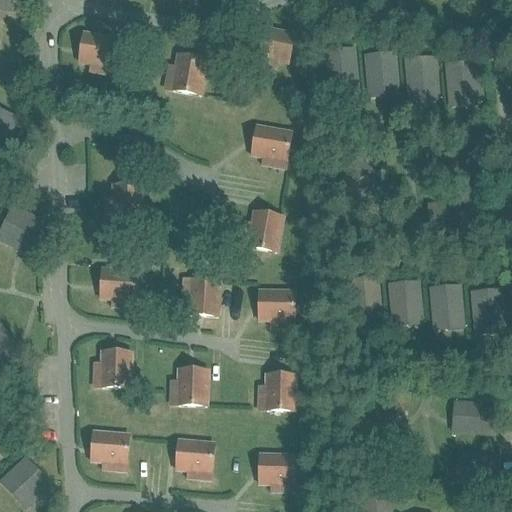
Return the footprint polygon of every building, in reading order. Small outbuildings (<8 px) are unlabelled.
[(0,0),(0,13),(11,14),(12,0),(0,0)] [(296,37),(260,29),(254,58),(266,60),(264,68),(277,70),(278,63),(290,65),(296,37)] [(84,36),(80,64),(91,66),(90,74),(102,76),(104,68),(116,70),(120,41),(84,36)] [(323,53),(328,96),(360,93),(356,50),(323,53)] [(363,58),(368,101),(400,98),(396,55),(363,58)] [(170,67),(168,79),(175,81),(173,93),(202,98),(208,62),(179,57),(177,68),(170,67)] [(405,61),(409,106),(441,103),(437,58),(405,61)] [(444,66),(449,111),(482,107),(477,63),(444,66)] [(0,111),(0,150),(5,153),(19,119),(0,111)] [(257,129),(252,157),(264,159),(262,167),(275,169),(276,161),(288,163),(293,135),(257,129)] [(427,189),(471,187),(469,155),(425,157),(427,189)] [(349,215),(382,183),(358,158),(325,189),(349,215)] [(115,211),(115,223),(144,223),(143,187),(115,187),(115,199),(107,199),(107,211),(115,211)] [(429,239),(474,236),(472,203),(427,205),(429,239)] [(0,235),(0,244),(29,258),(46,223),(13,207),(0,235)] [(284,219),(256,214),(254,225),(246,224),(244,236),(251,237),(249,249),(277,254),(284,219)] [(103,272),(101,300),(113,301),(112,309),(125,310),(125,302),(137,303),(139,274),(103,272)] [(191,306),(190,317),(219,319),(221,283),(192,281),(192,293),(184,293),(183,305),(191,306)] [(346,284),(350,326),(383,323),(379,281),(346,284)] [(388,285),(392,330),(425,327),(420,282),(388,285)] [(429,290),(433,334),(466,330),(461,287),(429,290)] [(470,295),(474,339),(505,336),(500,292),(470,295)] [(260,294),(260,322),(271,323),(271,331),(284,331),(284,323),(296,323),(296,294),(260,294)] [(0,372),(23,352),(0,326),(0,372)] [(103,378),(103,390),(131,391),(132,355),(104,354),(103,365),(95,365),(95,378),(103,378)] [(209,372),(180,371),(180,383),(172,383),(172,395),(180,396),(179,408),(208,409),(209,372)] [(297,377),(268,377),(268,388),(260,388),(260,401),(267,401),(267,413),(296,414),(297,377)] [(453,437),(496,439),(497,405),(454,403),(453,437)] [(371,450),(411,433),(398,404),(358,421),(371,450)] [(94,435),(92,463),(103,464),(103,472),(115,473),(116,465),(128,466),(130,438),(94,435)] [(179,443),(177,472),(188,473),(188,481),(200,482),(201,474),(213,475),(215,446),(179,443)] [(455,487),(500,490),(502,457),(457,454),(455,487)] [(261,457),(260,486),(271,486),(271,494),(284,494),(284,486),(296,487),(297,458),(261,457)] [(0,484),(25,511),(26,511),(53,488),(26,459),(0,482),(0,484)] [(359,504),(359,511),(392,511),(392,503),(359,504)]
